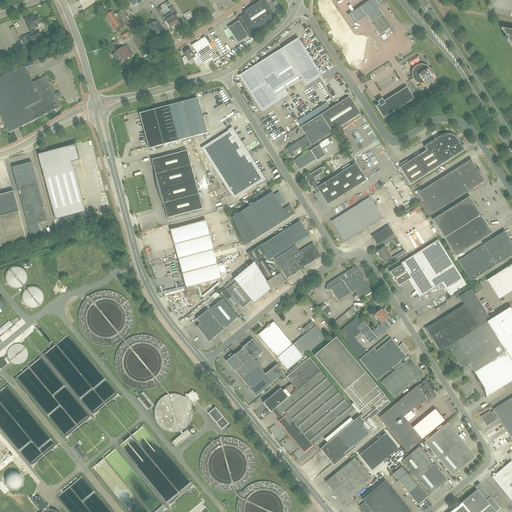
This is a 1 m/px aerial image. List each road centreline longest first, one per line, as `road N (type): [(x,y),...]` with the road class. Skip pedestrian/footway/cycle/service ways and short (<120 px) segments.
road 1 (unclassified): [(430,511),(482,468),(487,451),(365,256),(340,260)]
road 2 (unclassified): [(511,193),(461,122),(435,120),(389,140),(310,17),(293,8)]
road 3 (tertiary): [(204,362),(146,284),(98,112)]
road 4 (unclassified): [(340,260),(222,72)]
road 5 (tertiary): [(329,511),(204,362)]
road 6 (primary): [(401,0),(459,69),(511,152)]
road 7 (unclassified): [(340,260),(204,362)]
road 8 (primary): [(511,136),(422,0)]
road 9 (residential): [(130,76),(249,0)]
